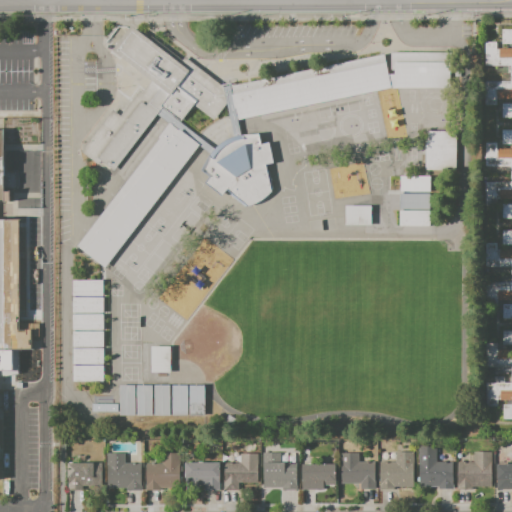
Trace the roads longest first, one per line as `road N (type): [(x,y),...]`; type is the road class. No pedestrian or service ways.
road 1 (tertiary): [(0,5),(381,2)]
road 2 (tertiary): [(381,2),(511,2)]
